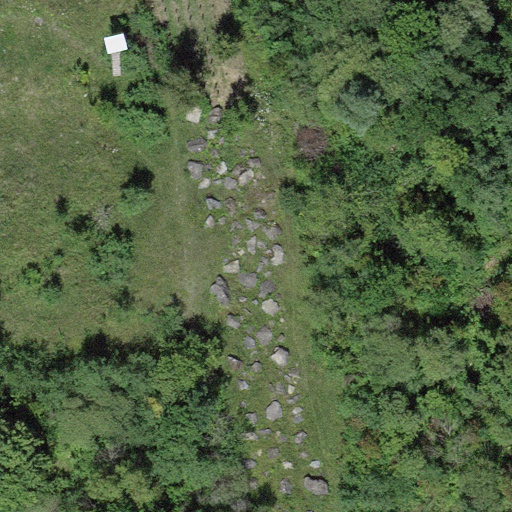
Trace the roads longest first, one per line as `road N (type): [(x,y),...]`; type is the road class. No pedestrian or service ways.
road 1 (motorway): [(430,0),(234,257),(59,511)]
road 2 (motorway): [(299,511),(511,242)]
